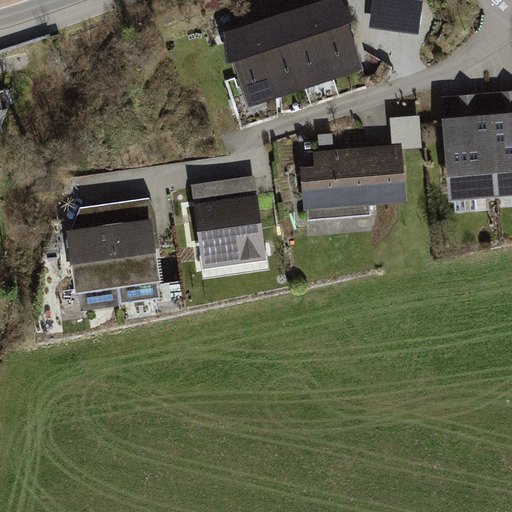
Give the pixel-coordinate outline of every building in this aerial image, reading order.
[(365,73),(341,0),(333,0),(311,7),(336,83),(365,73)] [(422,4),(391,0),(372,0),(368,30),(417,37),(422,4)] [(336,83),(311,7),(281,17),(306,93),(336,83)] [(306,93),(281,17),(252,27),(277,103),(306,93)] [(277,103),(252,27),(222,36),(247,113),(277,103)] [(511,95),(488,97),(497,202),(511,200),(511,95)] [(488,97),(441,101),(450,206),(497,202),(488,97)] [(0,147),(9,145),(0,108),(0,147)] [(312,169),(299,170),(303,217),(409,209),(405,145),(311,152),(312,169)] [(254,180),(190,189),(202,274),(265,265),(254,180)] [(158,215),(148,202),(110,207),(122,288),(157,283),(153,252),(163,251),(158,215)] [(122,288),(110,207),(80,211),(67,236),(75,295),(122,288)]
